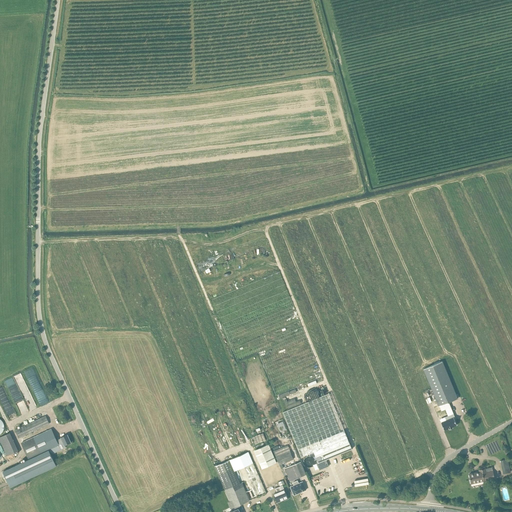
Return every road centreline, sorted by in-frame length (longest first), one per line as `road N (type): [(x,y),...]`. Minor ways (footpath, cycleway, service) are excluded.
road 1 (unclassified): [(120,511),(39,315),(37,163),(57,0)]
road 2 (unclassified): [(428,510),(440,466),(511,421)]
